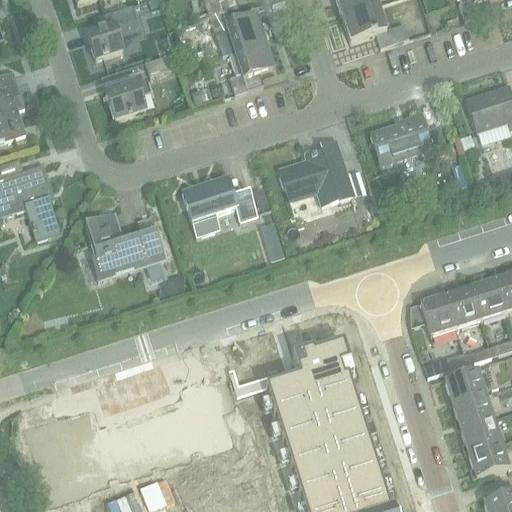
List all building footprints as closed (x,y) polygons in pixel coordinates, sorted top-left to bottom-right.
[(73,0),(76,8),(103,0),(73,0)] [(205,0),(206,3),(203,4),(209,21),(233,13),(229,2),(234,0),(205,0)] [(334,0),(341,21),(378,10),(375,0),(334,0)] [(458,0),(461,8),(458,8),(464,26),(488,18),(484,6),(502,0),(458,0)] [(156,1),(147,4),(149,13),(159,10),(156,1)] [(386,34),(378,10),(341,21),(349,47),(375,39),(379,52),(408,43),(404,29),(386,34)] [(127,37),(123,26),(134,23),(130,11),(92,22),(95,35),(86,38),(94,64),(122,56),(117,40),(127,37)] [(226,35),(233,56),(264,47),(256,20),(237,26),(233,13),(209,21),(214,39),(226,35)] [(457,22),(446,25),(448,31),(458,27),(457,22)] [(233,56),(227,58),(234,80),(228,82),(234,99),(258,92),(254,80),(273,74),(264,47),(233,56)] [(148,80),(178,71),(174,57),(144,67),(148,80)] [(15,67),(20,78),(45,69),(41,58),(15,67)] [(73,90),(92,86),(89,71),(70,75),(73,90)] [(0,145),(24,138),(16,114),(23,112),(12,77),(0,80),(0,145)] [(104,96),(113,125),(127,121),(144,116),(139,100),(149,97),(145,84),(127,89),(104,96)] [(509,135),(511,133),(511,105),(508,92),(466,104),(477,138),(507,128),(509,135)] [(199,94),(190,97),(194,108),(203,105),(202,105),(207,103),(203,93),(199,94)] [(433,162),(447,157),(439,130),(425,134),(421,119),(408,123),(409,127),(370,139),(380,169),(430,153),(433,162)] [(471,138),(460,142),(464,154),(475,150),(471,138)] [(320,210),(352,200),(334,147),(303,157),(306,166),(279,175),(288,204),(315,195),(320,210)] [(35,244),(58,236),(45,193),(50,192),(43,169),(20,176),(17,164),(0,168),(0,219),(25,212),(35,244)] [(499,180),(490,183),(493,193),(502,190),(499,180)] [(219,234),(214,219),(235,213),(239,226),(255,221),(248,197),(232,202),(226,182),(181,196),(195,241),(219,234)] [(371,202),(360,205),(364,218),(375,215),(371,202)] [(85,227),(103,284),(165,264),(152,221),(137,226),(140,238),(123,243),(115,217),(85,227)] [(284,262),(280,251),(267,255),(270,266),(284,262)] [(511,278),(493,285),(503,317),(511,314),(511,278)] [(180,279),(161,285),(167,303),(186,297),(180,279)] [(493,285),(468,292),(479,325),(503,317),(493,285)] [(468,292),(444,300),(454,333),(479,325),(468,292)] [(429,341),(454,333),(444,300),(419,308),(429,341)] [(30,328),(42,325),(39,310),(27,313),(30,328)] [(497,359),(511,353),(511,344),(494,349),(497,359)] [(233,380),(229,382),(236,402),(265,393),(301,511),(388,511),(343,370),(349,369),(342,349),(313,358),(313,355),(291,361),(295,374),(237,392),(233,380)] [(473,366),(490,361),(487,352),(470,357),(473,366)] [(438,365),(422,370),(426,381),(441,376),(466,369),(462,357),(438,365)] [(444,385),(452,410),(484,399),(476,374),(444,385)] [(59,421),(27,432),(51,504),(227,446),(215,411),(233,405),(224,377),(198,386),(200,392),(189,396),(192,407),(92,440),(85,418),(60,426),(59,421)] [(452,410),(459,434),(492,424),(484,399),(452,410)] [(459,434),(467,458),(500,448),(492,424),(459,434)] [(508,473),(500,448),(467,458),(475,483),(508,473)] [(235,511),(259,511),(244,465),(222,472),(235,511)] [(511,511),(511,496),(483,506),(484,511),(511,511)]
